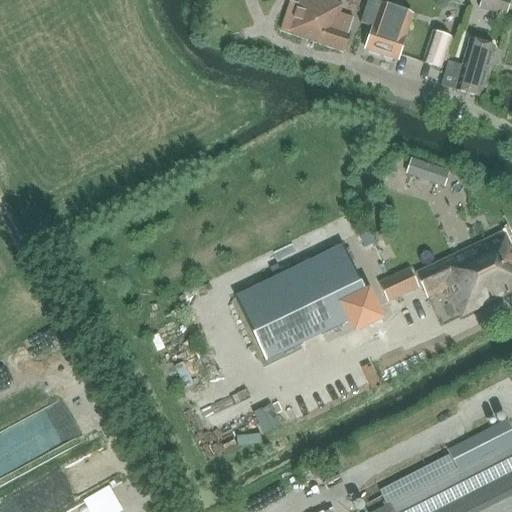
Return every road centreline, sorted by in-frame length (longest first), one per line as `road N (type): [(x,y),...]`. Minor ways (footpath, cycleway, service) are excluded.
road 1 (track): [(0,226),(157,511),(511,510)]
road 2 (unclassified): [(511,133),(264,32),(254,0)]
